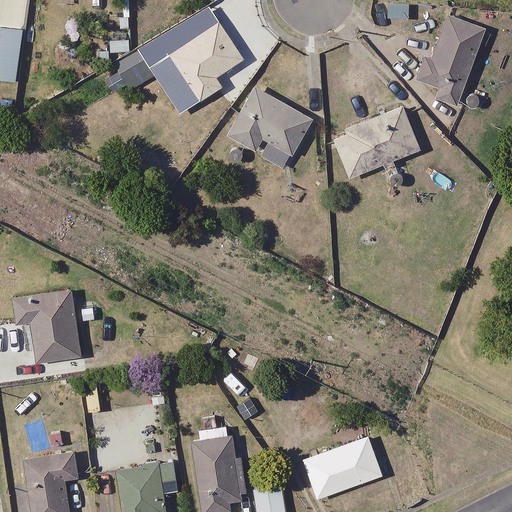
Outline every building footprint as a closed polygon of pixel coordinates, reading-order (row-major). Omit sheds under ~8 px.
[(28,0),(0,0),(0,14),(25,20),(28,0)] [(482,27),(445,15),(430,58),(423,56),(415,77),(438,85),(434,96),(456,103),(482,27)] [(243,57),(217,20),(169,53),(200,99),(222,84),(216,75),(243,57)] [(152,75),(137,48),(115,61),(130,88),(152,75)] [(312,117),(254,85),(227,133),(255,148),(262,136),(272,142),(264,156),(284,167),(312,117)] [(417,147),(400,104),(350,125),(352,129),(333,137),(349,175),(417,147)] [(80,354),(70,287),(12,296),(16,321),(30,319),(36,360),(80,354)] [(380,472),(366,433),(302,457),(317,496),(380,472)] [(234,461),(230,434),(186,440),(197,511),(200,511),(229,508),(228,499),(246,496),(240,460),(234,461)] [(77,475),(72,445),(23,452),(32,511),(68,511),(63,477),(77,475)] [(177,488),(172,458),(116,467),(122,511),(165,511),(162,491),(177,488)] [(285,511),(282,482),(253,485),(256,511),(285,511)]
